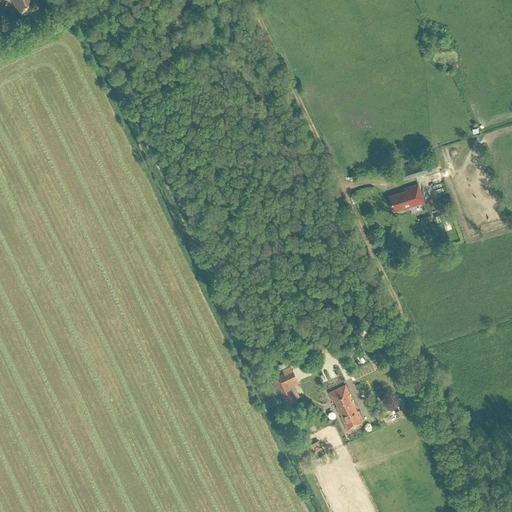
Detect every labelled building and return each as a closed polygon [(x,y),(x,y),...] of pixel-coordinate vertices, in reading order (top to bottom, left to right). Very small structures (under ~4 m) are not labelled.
[(12,0),(19,15),(40,6),(37,0),(12,0)] [(56,0),(45,0),(52,13),(61,9),(56,0)] [(397,167),(401,180),(424,173),(425,175),(434,172),(429,156),(397,167)] [(405,208),(424,202),(418,183),(405,187),(405,190),(390,195),(394,209),(405,206),(405,208)] [(273,378),(285,403),(300,396),(295,385),(299,383),(290,365),(282,369),(284,373),(273,378)] [(345,384),(329,392),(347,428),(363,420),(345,384)] [(321,455),(314,442),(305,446),(312,459),(321,455)]
